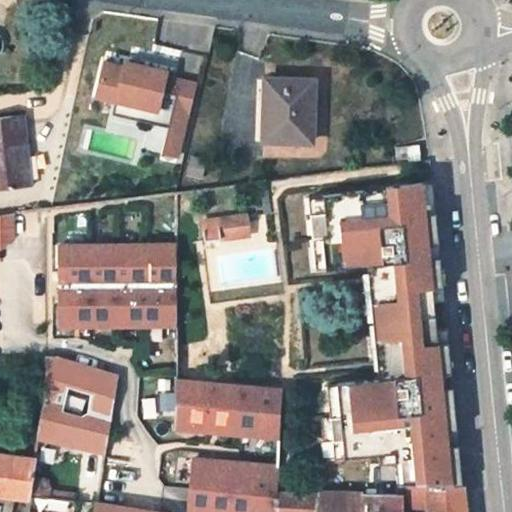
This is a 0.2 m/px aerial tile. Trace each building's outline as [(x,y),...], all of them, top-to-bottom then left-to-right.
[(117,35),(119,22),(106,21),(104,33),(117,35)] [(146,150),(183,157),(199,72),(106,55),(98,95),(119,99),(117,113),(152,119),(146,150)] [(310,142),(312,82),(266,80),(263,140),(310,142)] [(0,186),(29,183),(21,119),(0,121),(0,186)] [(395,159),(418,157),(416,145),(394,147),(395,159)] [(435,210),(431,178),(422,180),(425,211),(435,210)] [(422,180),(318,193),(319,209),(310,209),(312,233),(322,232),(325,265),(367,260),(368,268),(378,266),(389,373),(379,374),(380,381),(338,385),(341,419),(332,419),(334,443),(344,442),(346,459),(381,456),(396,454),(397,463),(399,483),(428,484),(463,485),(459,443),(449,444),(447,429),(457,428),(456,421),(453,385),(443,386),(442,371),(451,370),(448,340),(438,341),(437,326),(447,325),(444,299),(434,301),(428,241),(438,240),(435,210),(425,211),(422,180)] [(270,210),(267,185),(259,186),(262,211),(270,210)] [(319,209),(318,193),(308,194),(310,209),(319,209)] [(0,244),(15,245),(16,212),(0,211),(0,244)] [(248,232),(245,212),(216,216),(218,236),(248,232)] [(218,236),(216,216),(201,217),(203,237),(218,236)] [(325,265),(322,232),(312,233),(315,266),(325,265)] [(444,299),(438,240),(428,241),(434,301),(444,299)] [(176,247),(61,248),(62,323),(144,324),(145,393),(148,410),(168,429),(165,450),(176,462),(175,472),(189,491),(193,491),(198,429),(178,427),(178,379),(176,247)] [(378,266),(368,268),(379,374),(389,373),(378,266)] [(448,340),(447,325),(437,326),(438,341),(448,340)] [(37,437),(104,452),(116,375),(63,358),(46,358),(47,378),(37,437)] [(451,370),(442,371),(443,386),(453,385),(451,370)] [(198,429),(193,491),(190,511),(248,511),(249,511),(252,511),(273,511),(275,490),(277,479),(278,470),(282,389),(178,379),(178,427),(198,429)] [(341,419),(338,385),(328,387),(332,419),(341,419)] [(459,443),(457,428),(447,429),(449,444),(459,443)] [(346,459),(344,442),(334,443),(336,460),(346,459)] [(0,494),(28,498),(28,495),(34,458),(0,453),(0,494)] [(397,463),(396,454),(381,456),(382,465),(397,463)] [(400,495),(399,483),(277,479),(275,490),(317,492),(364,493),(400,495)] [(428,484),(427,511),(465,511),(463,485),(428,484)] [(273,511),(314,511),(317,492),(275,490),(273,511)] [(363,511),(364,493),(317,492),(314,511),(363,511)] [(399,511),(400,495),(364,493),(363,511),(399,511)] [(73,511),(75,501),(28,495),(28,498),(25,511),(73,511)] [(156,511),(96,502),(93,511),(156,511)]
